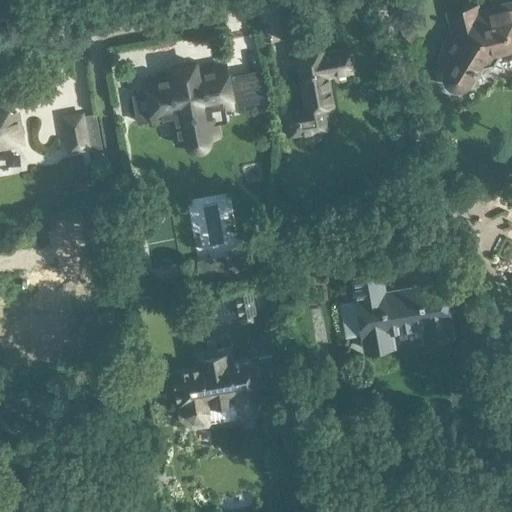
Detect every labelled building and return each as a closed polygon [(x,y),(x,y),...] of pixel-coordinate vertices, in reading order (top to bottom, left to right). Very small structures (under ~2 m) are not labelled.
[(448,65),(443,72),(443,81),(448,87),(457,88),(464,84),(486,52),(499,49),(507,34),(511,33),(511,8),(503,11),(498,7),(489,9),(486,15),(480,11),(449,19),(453,34),(444,49),(448,65)] [(283,110),(283,111),(281,112),(286,136),(287,136),(288,137),(328,130),(324,107),(335,105),(329,77),(353,72),(348,44),(293,54),(303,107),(283,110)] [(137,122),(150,120),(151,123),(173,119),(177,141),(187,139),(187,140),(188,142),(190,144),(191,145),(192,146),(193,146),(197,146),(200,146),(202,145),(204,144),(205,142),(207,140),(207,137),(207,135),(217,133),(215,122),(226,120),(224,110),(235,108),(226,60),(142,76),(145,91),(131,93),(137,122)] [(236,91),(241,118),(271,115),(265,86),(236,91)] [(0,149),(25,145),(19,109),(11,111),(10,107),(0,108),(0,149)] [(104,162),(95,112),(85,114),(84,110),(60,115),(67,154),(88,150),(90,165),(104,162)] [(88,189),(86,180),(71,183),(73,192),(88,189)] [(241,251),(196,259),(198,270),(188,272),(190,286),(255,274),(252,260),(243,262),(241,251)] [(376,253),(348,257),(365,350),(392,345),(390,331),(422,326),(424,340),(452,335),(442,282),(382,292),(376,253)] [(32,278),(0,283),(0,325),(4,325),(7,344),(40,339),(38,326),(76,320),(94,333),(111,309),(94,296),(91,277),(33,286),(32,278)] [(233,293),(237,317),(256,313),(251,290),(233,293)] [(172,372),(178,403),(175,403),(178,417),(190,426),(207,424),(210,419),(237,414),(241,418),(257,415),(266,402),(264,387),(292,383),(286,351),(256,356),(226,362),(225,353),(200,358),(202,366),(172,372)] [(303,440),(307,463),(325,459),(320,436),(303,440)]
